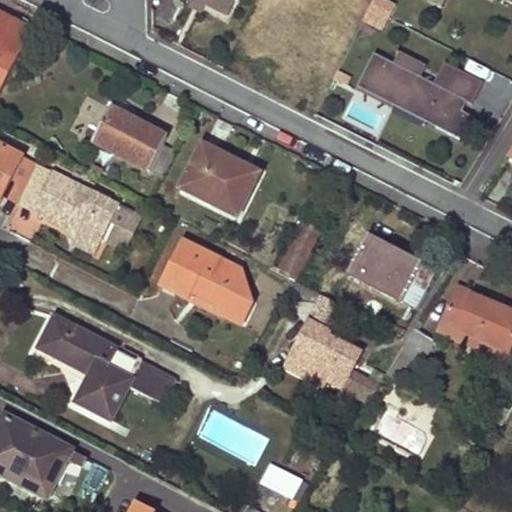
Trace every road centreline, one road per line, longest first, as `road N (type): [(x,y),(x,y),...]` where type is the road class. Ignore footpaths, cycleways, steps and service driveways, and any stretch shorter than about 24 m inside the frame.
road 1 (residential): [(511,232),(48,0)]
road 2 (unknown): [(0,264),(184,341)]
